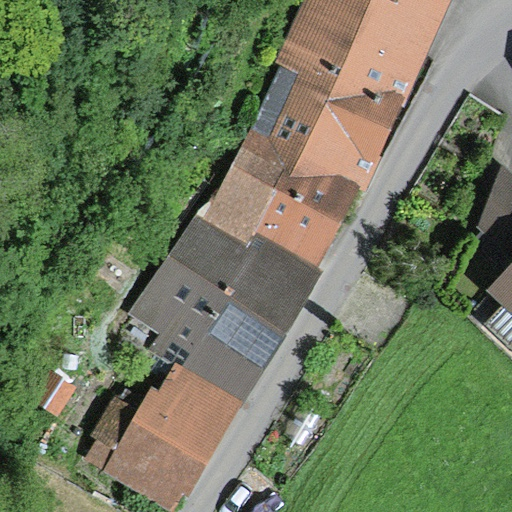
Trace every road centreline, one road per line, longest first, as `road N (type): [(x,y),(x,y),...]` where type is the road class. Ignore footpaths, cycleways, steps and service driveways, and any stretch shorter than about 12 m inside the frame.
road 1 (residential): [(194,511),(295,351),(468,42),(502,10)]
road 2 (track): [(84,0),(65,70),(0,228)]
